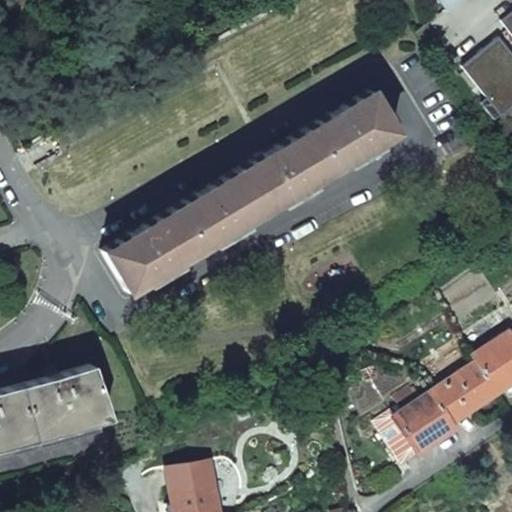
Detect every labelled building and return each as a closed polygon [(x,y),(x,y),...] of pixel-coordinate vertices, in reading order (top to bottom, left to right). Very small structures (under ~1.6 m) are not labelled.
[(430,0),(441,13),(456,0),(430,0)] [(511,5),(511,4),(491,19),(511,47),(511,5)] [(511,56),(499,39),(461,67),(496,114),(511,102),(511,56)] [(98,250),(123,291),(153,273),(155,277),(164,272),(162,268),(220,233),(222,237),(230,232),(228,228),(287,193),(289,197),(297,192),(295,188),(353,154),(355,158),(363,153),(361,149),(391,131),(366,89),(98,250)] [(473,360),(493,391),(511,378),(511,336),(507,330),(469,355),(473,360)] [(428,391),(448,421),(470,406),(493,391),(473,360),(428,391)] [(0,445),(32,437),(103,416),(87,364),(41,378),(15,385),(0,388),(0,445)] [(407,386),(391,397),(399,410),(416,399),(407,386)] [(402,434),(414,452),(452,426),(448,421),(428,391),(416,399),(399,410),(389,416),(402,434)] [(175,473),(178,488),(200,485),(197,469),(175,473)] [(213,511),(211,497),(209,483),(200,485),(178,488),(167,490),(171,511),(213,511)] [(213,511),(228,511),(227,500),(221,496),(211,497),(213,511)]
